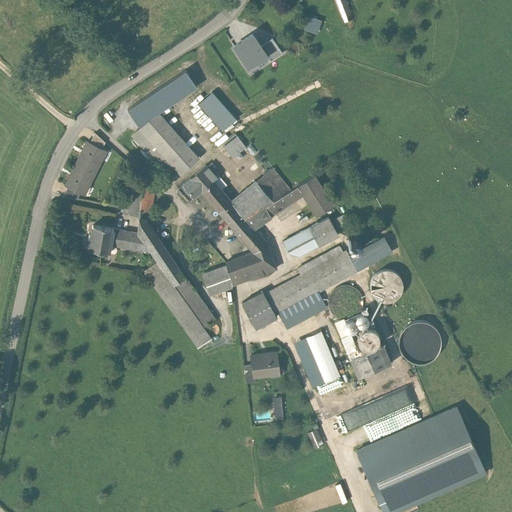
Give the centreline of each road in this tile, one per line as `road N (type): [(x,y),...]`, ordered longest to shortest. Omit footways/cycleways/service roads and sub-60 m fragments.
road 1 (unclassified): [(0,394),(53,167),(85,116),(115,89),(204,34),(239,0)]
road 2 (track): [(359,511),(284,335)]
